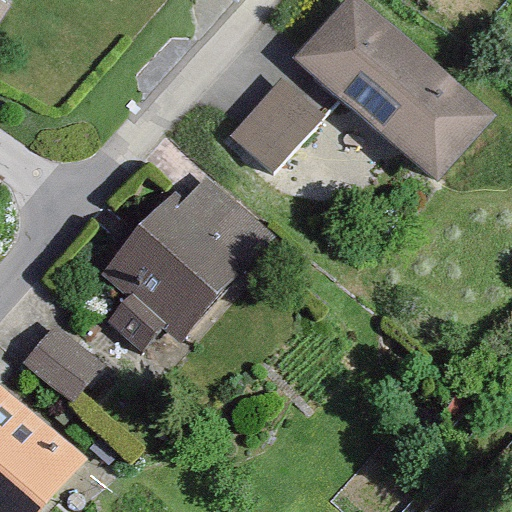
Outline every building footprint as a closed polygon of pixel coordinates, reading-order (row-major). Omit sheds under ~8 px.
[(0,0),(0,28),(22,7),(14,0),(0,0)] [(510,124),(367,0),(363,0),(309,62),(453,188),(510,124)] [(293,84),(244,137),(286,176),(335,122),(293,84)] [(200,210),(184,198),(120,281),(203,344),(287,236),(220,185),(200,210)] [(81,403),(113,363),(61,323),(30,363),(81,403)] [(10,386),(0,397),(0,511),(74,511),(109,471),(10,386)]
